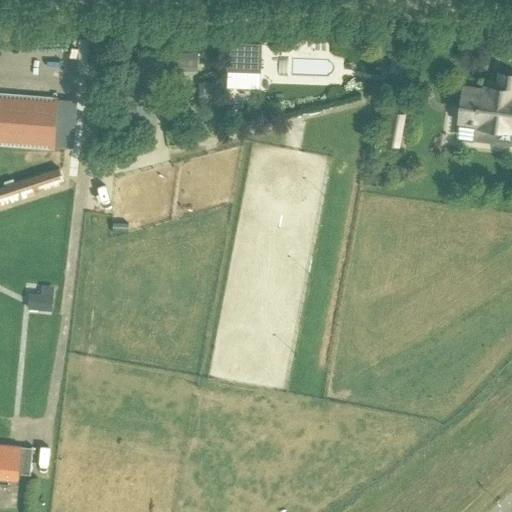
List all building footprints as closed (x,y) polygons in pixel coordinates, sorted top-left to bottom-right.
[(77,64),(87,65),(88,40),(79,40),(77,64)] [(260,72),(260,46),(228,45),(227,71),(260,72)] [(338,53),(299,48),(298,58),(318,61),(317,71),(335,73),(338,53)] [(391,60),(389,73),(400,75),(402,62),(391,60)] [(300,73),(314,74),(316,62),(301,61),(300,73)] [(161,66),(144,67),(146,98),(163,97),(161,66)] [(461,106),(465,107),(463,123),(511,128),(511,76),(499,75),(496,95),(484,93),(485,91),(463,88),(461,106)] [(202,95),(217,94),(216,83),(201,83),(202,95)] [(0,141),(53,145),(56,102),(0,97),(0,141)] [(153,123),(153,104),(137,104),(137,124),(153,123)] [(392,113),(387,145),(394,146),(399,147),(404,115),(392,113)] [(48,185),(52,184),(54,188),(60,186),(58,182),(62,181),(57,168),(0,186),(0,202),(1,206),(27,197),(26,193),(42,187),(44,192),(50,190),(48,185)] [(0,478),(16,480),(16,474),(29,475),(32,448),(0,445),(0,478)]
